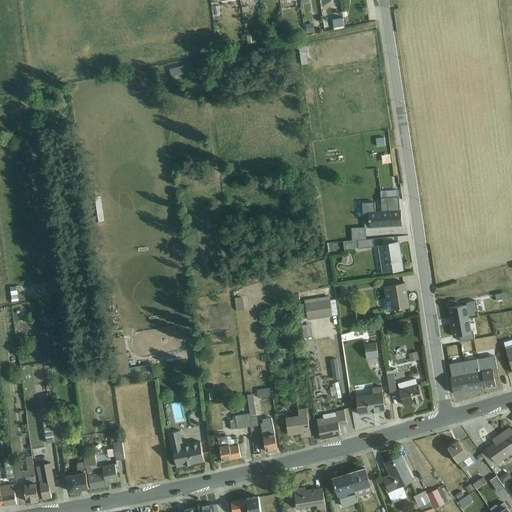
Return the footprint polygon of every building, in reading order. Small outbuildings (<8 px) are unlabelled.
[(342,18),(333,20),(334,30),(344,28),(342,18)] [(314,24),(305,25),(307,34),(315,33),(314,24)] [(286,32),(287,39),(296,37),(294,30),(286,32)] [(256,41),(255,34),(246,35),(247,42),(256,41)] [(299,48),(302,65),(309,64),(306,47),(299,48)] [(194,72),(192,64),(169,69),(171,77),(194,72)] [(386,146),(385,137),(375,139),(377,148),(386,146)] [(361,190),(353,192),(354,200),(362,199),(361,190)] [(369,212),(370,228),(402,226),(400,190),(391,191),(391,194),(394,194),(394,203),(392,203),(392,202),(386,202),(383,202),(384,207),(388,207),(389,211),(369,212)] [(343,240),(343,249),(357,249),(356,240),(343,240)] [(373,247),(372,240),(358,241),(359,249),(373,247)] [(382,273),(403,270),(399,243),(378,246),(382,273)] [(347,264),(349,256),(343,254),(340,262),(347,264)] [(386,311),(409,308),(405,283),(384,286),(386,299),(385,300),(386,311)] [(340,285),(341,297),(346,296),(346,292),(352,291),(351,284),(340,285)] [(10,289),(11,300),(19,299),(17,288),(10,289)] [(244,310),(242,297),(235,298),(237,311),(244,310)] [(306,306),(301,306),(303,319),(332,315),(329,300),(306,304),(306,306)] [(447,305),(452,336),(459,335),(460,340),(473,338),(470,315),(477,314),(475,301),(447,305)] [(23,310),(15,311),(17,323),(25,321),(23,310)] [(302,337),(311,336),(310,323),(300,325),(302,337)] [(401,326),(388,330),(390,337),(404,333),(401,326)] [(342,341),(366,338),(366,332),(341,334),(342,341)] [(364,339),(366,360),(379,358),(376,337),(364,339)] [(485,388),(496,386),(493,369),(491,370),(489,363),(495,361),(493,350),(483,351),(485,363),(464,367),(465,374),(460,375),(459,370),(449,372),(453,394),(485,388)] [(417,352),(408,354),(411,362),(419,359),(417,352)] [(154,374),(153,364),(143,366),(145,376),(154,374)] [(394,370),(387,371),(390,393),(397,392),(394,370)] [(13,374),(14,384),(22,383),(21,373),(13,374)] [(256,381),(258,398),(273,396),(270,379),(256,381)] [(404,405),(423,400),(418,385),(417,385),(416,379),(398,385),(404,405)] [(342,398),(338,382),(332,383),(333,387),(330,387),(332,396),(335,395),(336,399),(342,398)] [(359,415),(386,411),(382,387),(356,391),(359,415)] [(214,388),(206,388),(206,399),(213,399),(213,392),(214,392),(214,388)] [(327,396),(326,389),(314,392),(316,399),(327,396)] [(252,426),(259,425),(253,394),(247,395),(250,413),(252,426)] [(302,438),(311,436),(306,408),(298,409),(299,415),(286,417),(288,433),(293,432),(294,434),(302,433),(302,438)] [(284,418),(283,410),(275,411),(276,419),(284,418)] [(341,435),(339,426),(347,424),(345,410),(336,411),(336,412),(323,415),(323,418),(317,419),(321,439),(341,435)] [(252,426),(250,413),(235,415),(236,419),(230,420),(232,429),(238,428),(238,429),(252,426)] [(266,451),(278,449),(271,418),(263,420),(263,423),(261,424),(266,451)] [(47,443),(55,442),(53,427),(52,420),(43,421),(47,443)] [(61,426),(53,427),(55,442),(63,440),(61,426)] [(508,429),(498,436),(511,455),(511,454),(511,430),(511,432),(508,429)] [(177,467),(205,461),(200,441),(184,444),(181,430),(168,432),(171,449),(173,448),(177,467)] [(232,458),(241,457),(237,436),(231,437),(228,436),(218,438),(219,441),(216,442),(217,447),(220,447),(223,461),(233,459),(232,458)] [(494,443),(486,449),(497,465),(511,455),(498,436),(492,440),(494,443)] [(114,442),(116,460),(124,459),(122,441),(114,442)] [(458,441),(448,448),(464,471),(475,464),(458,441)] [(106,483),(119,480),(115,463),(97,467),(95,452),(84,454),(86,467),(87,467),(91,489),(107,485),(106,483)] [(27,502),(39,500),(32,455),(26,456),(28,470),(23,471),(22,464),(14,465),(16,478),(26,477),(27,484),(22,485),(24,494),(26,493),(27,502)] [(401,455),(385,463),(390,474),(382,478),(387,487),(385,488),(390,498),(405,492),(402,486),(413,481),(401,455)] [(8,480),(16,478),(14,465),(11,465),(11,463),(12,463),(11,458),(4,459),(8,480)] [(51,492),(56,491),(51,463),(49,463),(48,461),(42,462),(43,466),(37,467),(44,499),(52,497),(51,492)] [(89,488),(84,462),(78,462),(77,466),(78,472),(70,473),(70,474),(66,475),(69,492),(89,488)] [(357,497),(373,492),(365,469),(350,473),(357,497)] [(483,477),(473,484),(477,489),(489,480),(492,479),(486,471),(481,474),(483,477)] [(358,502),(357,497),(350,473),(333,478),(342,507),(358,502)] [(506,474),(500,478),(503,483),(509,479),(506,474)] [(496,476),(492,479),(489,480),(498,492),(505,488),(496,476)] [(472,483),(466,487),(469,493),(476,489),(472,483)] [(4,507),(17,505),(14,484),(1,486),(1,489),(4,507)] [(318,511),(326,509),(323,488),(313,489),(314,492),(312,492),(311,489),(306,490),(306,487),(294,489),(297,508),(317,505),(318,511)] [(437,490),(427,495),(434,508),(444,504),(442,499),(445,497),(441,489),(438,491),(437,490)] [(419,508),(421,511),(422,511),(433,508),(427,495),(425,491),(414,496),(416,501),(414,501),(409,503),(413,509),(415,508),(415,510),(419,508)] [(261,511),(259,496),(247,498),(249,511),(261,511)] [(469,497),(459,503),(462,508),(473,502),(469,497)] [(232,511),(249,511),(247,498),(231,501),(232,511)] [(492,511),(509,511),(503,503),(498,506),(496,505),(490,509),(492,511)]
